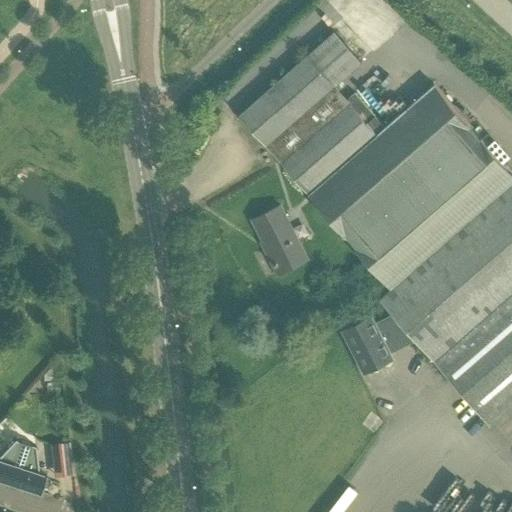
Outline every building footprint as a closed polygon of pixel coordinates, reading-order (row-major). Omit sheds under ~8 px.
[(240,113),(281,160),(345,234),(345,233),(356,245),(356,246),(392,288),(381,297),(490,422),(507,407),(511,412),(511,172),(434,83),(376,134),(375,132),(383,125),(355,92),(346,99),(334,86),(361,62),(334,31),(240,113)] [(274,263),(279,273),(307,258),(280,205),(252,219),(263,242),(265,241),(267,247),(264,248),(272,263),(274,263)] [(375,325),(371,316),(343,330),(364,372),(392,358),(389,351),(411,340),(390,317),(375,325)] [(14,439),(0,454),(0,479),(15,484),(40,492),(45,475),(38,472),(35,446),(14,439)] [(51,444),(52,455),(69,453),(68,442),(51,444)]
